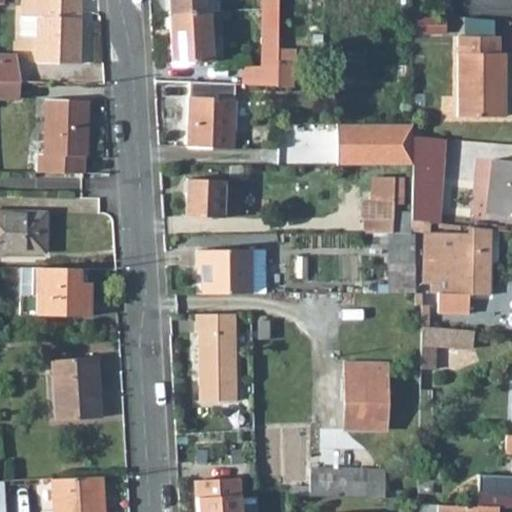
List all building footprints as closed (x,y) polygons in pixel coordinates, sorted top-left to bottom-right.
[(37,35),(36,62),(77,63),(79,0),(27,0),(27,16),(37,16),(37,35)] [(167,0),(168,14),(202,12),(201,0),(167,0)] [(213,1),(212,0),(201,0),(202,12),(208,12),(218,11),(218,1),(213,1)] [(261,0),(261,9),(277,8),(277,0),(261,0)] [(241,65),(240,84),(275,86),(277,60),(277,49),(277,8),(261,9),(260,66),(241,65)] [(168,14),(171,64),(211,61),(208,12),(202,12),(168,14)] [(21,16),(21,35),(37,35),(37,16),(27,16),(21,16)] [(493,19),(463,16),(463,36),(493,36),(493,19)] [(442,18),(416,18),(416,33),(442,33),(442,18)] [(457,36),(456,116),(499,116),(499,88),(504,88),(505,53),(499,53),(499,36),(493,36),(463,36),(457,36)] [(277,49),(277,60),(292,61),(292,50),(277,49)] [(0,80),(19,81),(15,54),(0,53),(0,80)] [(277,60),(275,86),(291,87),(292,61),(277,60)] [(398,65),(398,80),(411,81),(411,65),(398,65)] [(0,80),(0,97),(18,97),(19,81),(0,80)] [(188,82),(187,146),(232,147),(233,83),(188,82)] [(44,135),(43,154),(36,154),(35,172),(82,173),(83,156),(85,156),(86,100),(45,99),(44,135)] [(336,123),(336,165),(411,165),(412,136),(412,124),(336,123)] [(44,135),(27,135),(26,171),(35,172),(36,154),(43,154),(44,135)] [(442,159),(444,139),(412,136),(411,165),(410,212),(410,220),(428,222),(432,172),(431,172),(431,159),(442,159)] [(432,172),(428,222),(438,223),(442,159),(431,159),(431,172),(432,172)] [(492,195),(490,214),(511,216),(511,160),(492,159),(489,195),(492,195)] [(364,218),(364,232),(372,232),(391,232),(392,211),(393,177),(371,177),(371,202),(361,201),(360,218),(364,218)] [(185,199),(186,216),(221,218),(221,215),(223,186),(223,180),(185,178),(185,196),(185,199)] [(238,215),(240,187),(223,186),(221,215),(238,215)] [(0,210),(0,250),(44,252),(44,211),(0,210)] [(410,220),(410,212),(392,211),(391,232),(410,233),(410,220)] [(436,293),(436,313),(467,313),(467,295),(468,249),(487,250),(488,229),(469,227),(469,237),(433,236),(433,240),(422,239),(422,253),(432,253),(432,284),(431,293),(436,293)] [(387,283),(387,292),(413,291),(413,233),(410,233),(391,232),(372,232),(372,248),(387,248),(387,283)] [(201,266),(201,294),(249,293),(249,291),(249,249),(195,250),(196,266),(201,266)] [(263,249),(249,249),(249,291),(264,291),(263,249)] [(467,295),(486,295),(487,250),(468,249),(467,295)] [(422,253),(421,283),(432,284),(432,253),(422,253)] [(19,294),(19,314),(37,315),(88,315),(89,287),(78,286),(79,268),(38,267),(37,294),(19,294)] [(38,267),(19,267),(19,294),(37,294),(38,267)] [(387,292),(387,283),(377,283),(376,292),(387,292)] [(234,313),(194,314),(194,333),(196,333),(197,401),(235,401),(234,313)] [(256,320),(257,338),(268,338),(268,320),(256,320)] [(421,325),(419,368),(433,369),(434,347),(470,348),(472,330),(421,325)] [(51,359),(55,420),(99,418),(95,356),(51,359)] [(346,361),(345,428),(383,428),(384,362),(346,361)] [(511,434),(504,434),(503,450),(511,450),(511,434)] [(309,468),(308,495),(383,497),(383,470),(309,468)] [(496,505),(511,506),(511,474),(479,473),(478,504),(496,505)] [(52,510),(52,511),(102,511),(101,476),(51,478),(52,510)] [(440,477),(417,476),(417,502),(439,503),(440,477)] [(194,479),(195,511),(240,511),(238,477),(194,479)] [(417,502),(417,511),(495,511),(496,505),(478,504),(475,504),(475,506),(439,503),(417,502)]
